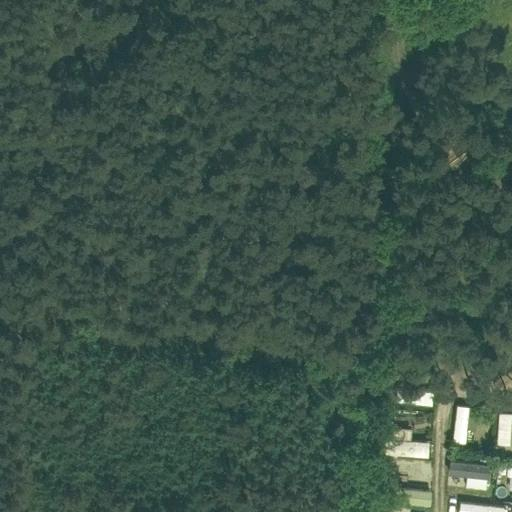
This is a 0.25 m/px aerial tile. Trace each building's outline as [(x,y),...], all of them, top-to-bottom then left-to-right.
[(398,386),(397,400),(433,405),(435,390),(398,386)] [(467,440),(467,404),(454,404),(454,440),(467,440)] [(470,405),(467,428),(476,429),(479,406),(470,405)] [(497,444),(511,443),(511,411),(498,411),(497,444)] [(386,439),(386,456),(430,456),(430,439),(386,439)] [(432,458),(385,457),(384,476),(431,478),(432,458)] [(466,487),(489,487),(489,461),(447,460),(447,475),(466,475),(466,487)] [(384,487),(384,502),(431,503),(432,487),(384,487)] [(504,511),(506,506),(460,500),(457,511),(504,511)]
